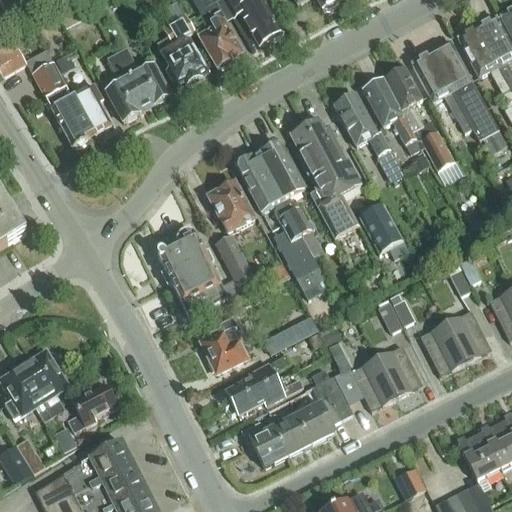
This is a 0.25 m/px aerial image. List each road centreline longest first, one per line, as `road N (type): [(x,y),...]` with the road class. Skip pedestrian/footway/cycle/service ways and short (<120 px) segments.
road 1 (residential): [(84,254),(211,131),(441,0)]
road 2 (residential): [(221,511),(84,254)]
road 3 (residential): [(257,511),(511,384)]
road 4 (residential): [(84,254),(0,120)]
